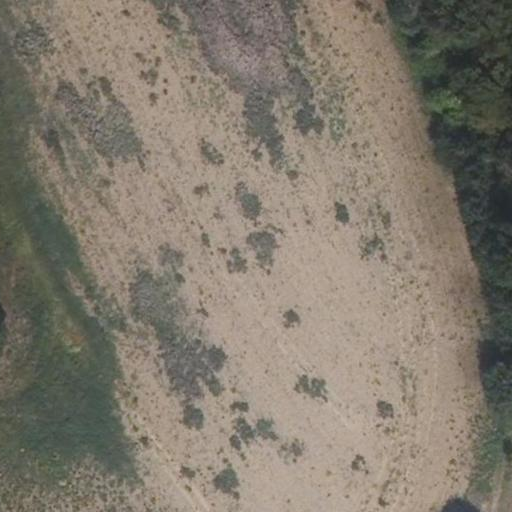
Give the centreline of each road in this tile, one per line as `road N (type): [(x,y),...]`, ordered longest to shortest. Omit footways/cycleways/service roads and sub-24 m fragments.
road 1 (track): [(427,0),(511,242)]
road 2 (track): [(484,511),(507,374)]
